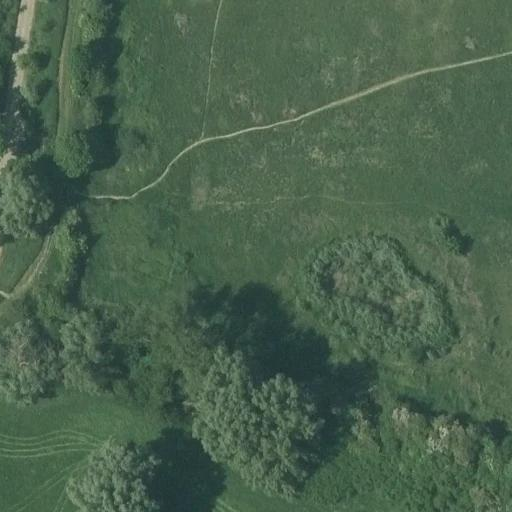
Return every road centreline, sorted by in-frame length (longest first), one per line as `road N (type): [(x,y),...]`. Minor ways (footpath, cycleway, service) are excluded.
road 1 (track): [(0,298),(52,232),(76,0)]
road 2 (unclassified): [(0,219),(16,70)]
